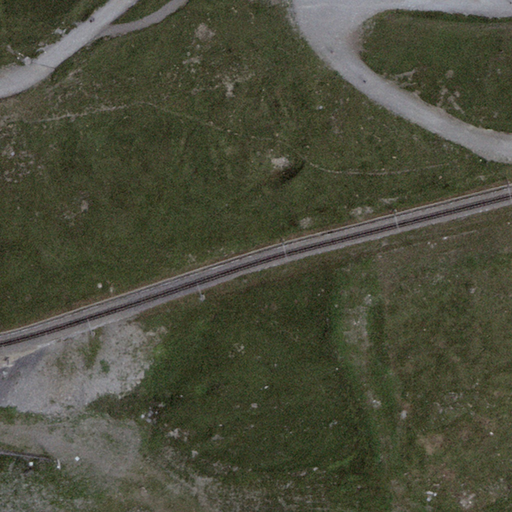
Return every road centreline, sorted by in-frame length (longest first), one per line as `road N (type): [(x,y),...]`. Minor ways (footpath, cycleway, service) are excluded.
road 1 (track): [(511,232),(387,263),(356,292),(352,338),(379,412),(394,490),(413,511)]
road 2 (track): [(323,0),(320,21),(382,95),(475,142),(511,150)]
road 3 (track): [(0,88),(48,62),(123,0)]
